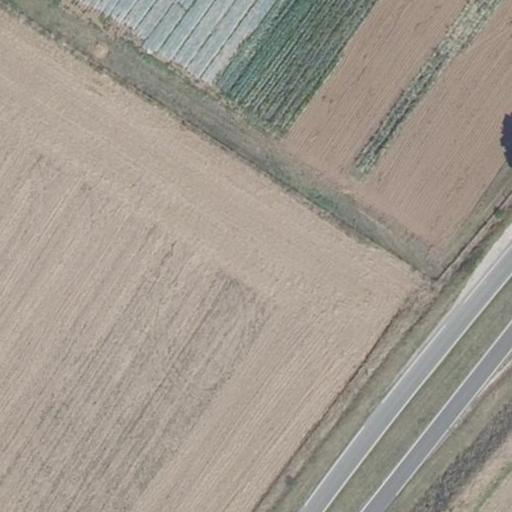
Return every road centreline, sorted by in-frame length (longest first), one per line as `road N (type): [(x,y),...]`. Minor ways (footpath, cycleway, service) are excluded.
road 1 (track): [(23,0),(434,267)]
road 2 (primary): [(511,264),(318,511)]
road 3 (primary): [(374,511),(511,337)]
